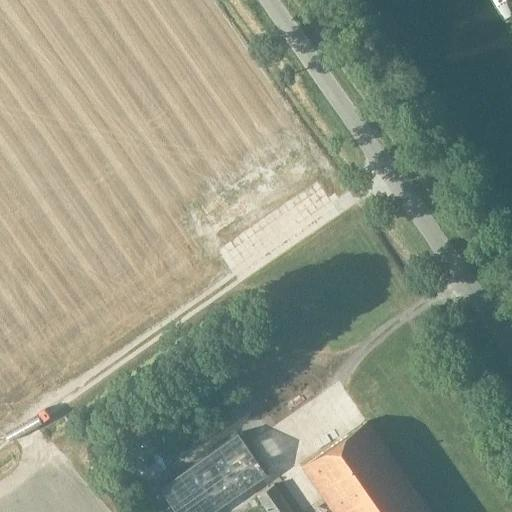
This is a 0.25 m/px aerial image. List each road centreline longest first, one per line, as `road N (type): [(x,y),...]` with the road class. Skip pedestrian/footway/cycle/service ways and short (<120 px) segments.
road 1 (unclassified): [(511,378),(245,0)]
road 2 (unknown): [(376,187),(39,410),(24,437)]
